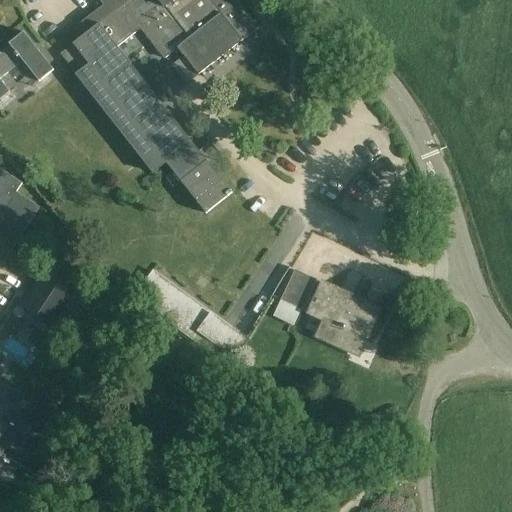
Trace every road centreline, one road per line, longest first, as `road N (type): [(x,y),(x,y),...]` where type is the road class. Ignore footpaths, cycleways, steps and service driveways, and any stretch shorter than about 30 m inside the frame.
road 1 (tertiary): [(511,346),(475,296),(413,122),(314,0)]
road 2 (unclassified): [(426,511),(427,410),(437,374),(511,346)]
